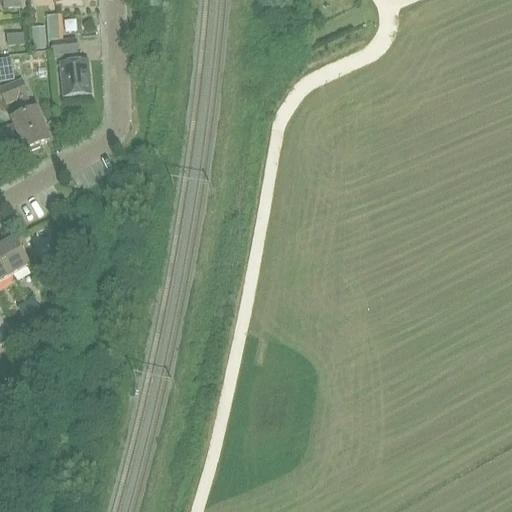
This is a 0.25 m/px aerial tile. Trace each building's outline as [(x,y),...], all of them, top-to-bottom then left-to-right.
[(21,9),(20,0),(2,0),(4,10),(21,9)] [(65,33),(72,31),(67,9),(60,10),(65,33)] [(57,17),(47,18),(48,26),(58,25),(57,17)] [(25,46),(24,34),(7,36),(9,56),(18,55),(18,47),(25,46)] [(45,50),(44,36),(32,37),(33,50),(45,50)] [(76,40),(52,42),(53,59),(77,56),(76,40)] [(0,83),(13,81),(10,61),(0,62),(0,83)] [(91,96),(88,62),(60,64),(63,98),(91,96)] [(22,116),(33,112),(28,98),(22,81),(0,89),(0,91),(6,106),(17,102),(22,116)] [(37,110),(33,112),(22,116),(12,120),(25,152),(28,151),(29,153),(41,148),(40,146),(50,142),(37,110)] [(16,240),(0,248),(0,256),(12,277),(31,267),(16,240)] [(0,284),(12,277),(0,256),(0,284)] [(37,324),(45,320),(34,299),(26,303),(32,314),(37,324)] [(26,303),(17,308),(23,318),(32,314),(26,303)] [(13,415),(28,359),(20,357),(5,413),(13,415)]
